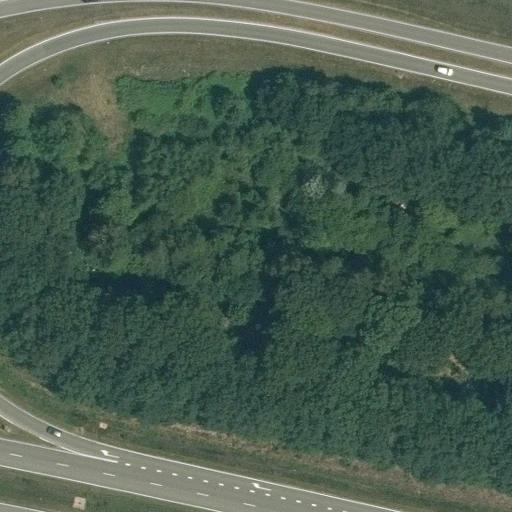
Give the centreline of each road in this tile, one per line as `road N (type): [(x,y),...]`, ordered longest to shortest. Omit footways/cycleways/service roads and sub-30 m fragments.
road 1 (primary): [(0,76),(70,39),(204,27),(324,44),(511,87)]
road 2 (primary): [(511,57),(227,0)]
road 3 (primary): [(276,511),(116,477)]
road 4 (primary): [(116,477),(0,405)]
